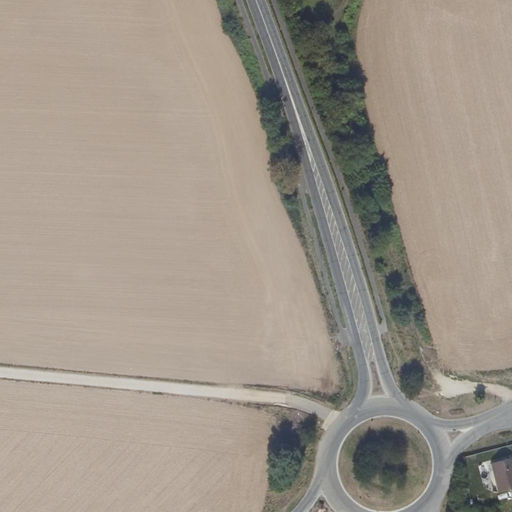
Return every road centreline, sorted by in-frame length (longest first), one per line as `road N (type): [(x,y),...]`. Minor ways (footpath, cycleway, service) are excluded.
road 1 (tertiary): [(284,77),(362,361),(362,393),(347,421)]
road 2 (tertiary): [(405,410),(284,77)]
road 3 (track): [(0,372),(285,398),(324,414)]
